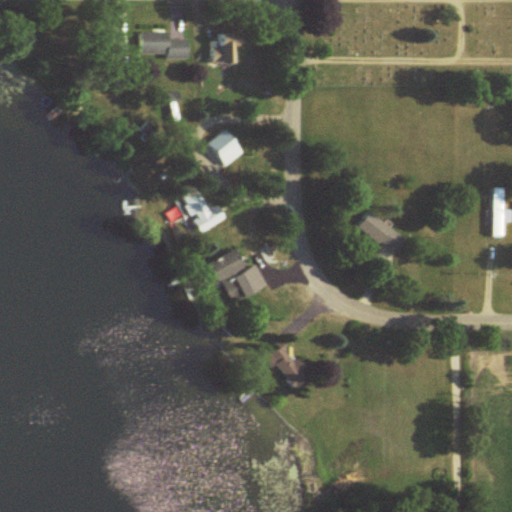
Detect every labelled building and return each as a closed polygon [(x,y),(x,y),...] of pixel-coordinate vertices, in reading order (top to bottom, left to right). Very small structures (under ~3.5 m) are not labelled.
[(167,56),(167,60),(188,60),(188,39),(169,39),(169,33),(139,33),(139,56),(167,56)] [(211,48),(211,65),(247,65),(247,34),(218,34),(218,48),(211,48)] [(213,161),(238,147),(229,129),(203,142),(213,161)] [(198,234),(217,221),(194,186),(175,198),(198,234)] [(493,210),(487,210),(487,225),(493,225),(493,236),(504,236),(504,186),(493,186),(493,210)] [(397,255),(408,239),(368,210),(356,226),(397,255)] [(207,263),(215,281),(244,268),(235,250),(207,263)] [(295,360),(294,361),(280,343),(266,353),(293,390),(309,379),(295,360)]
